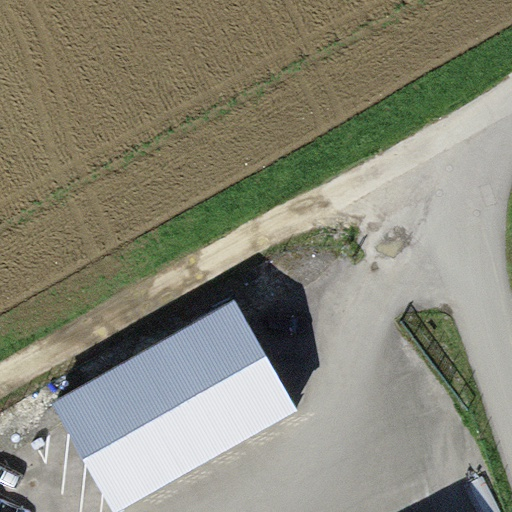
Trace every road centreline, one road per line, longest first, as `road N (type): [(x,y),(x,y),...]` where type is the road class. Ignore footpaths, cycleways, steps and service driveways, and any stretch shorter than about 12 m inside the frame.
road 1 (track): [(471,163),(364,189),(0,383)]
road 2 (unclassified): [(511,387),(461,238),(471,163),(511,102)]
